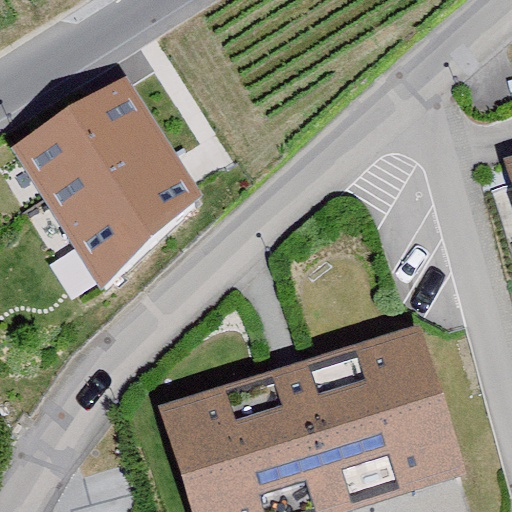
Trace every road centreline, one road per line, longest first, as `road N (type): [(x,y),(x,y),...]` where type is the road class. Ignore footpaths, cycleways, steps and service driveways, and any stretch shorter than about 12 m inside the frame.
road 1 (residential): [(419,76),(125,349),(4,511)]
road 2 (residential): [(419,76),(511,429)]
road 3 (tertiary): [(0,92),(146,0)]
